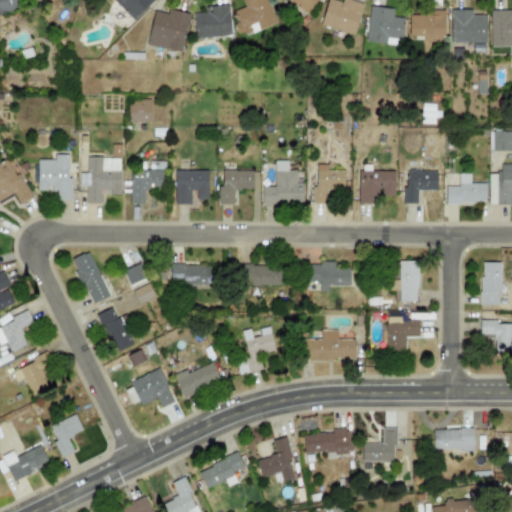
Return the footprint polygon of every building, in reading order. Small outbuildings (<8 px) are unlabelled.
[(0,0),(0,13),(23,7),(21,0),(0,0)] [(111,0),(133,21),(153,0),(111,0)] [(231,13),(240,37),(275,23),(265,0),(241,0),(244,8),(231,13)] [(316,0),(285,0),(307,15),(316,0)] [(354,35),(362,4),(345,0),(342,0),(342,3),(331,0),(326,0),(320,27),(354,35)] [(192,15),(195,40),(230,36),(227,5),(210,7),(210,13),(192,15)] [(366,42),(385,44),(386,39),(401,40),(403,19),(392,18),(393,9),(369,7),(366,42)] [(180,53),(188,14),(168,10),(167,14),(153,11),(146,46),(180,53)] [(471,10),(449,11),(450,45),(486,44),(485,15),(471,16),(471,10)] [(490,47),(511,47),(511,40),(511,10),(490,11),(490,47)] [(408,15),(409,41),(443,40),(443,14),(408,15)] [(150,100),(128,100),(127,122),(150,123),(150,100)] [(511,132),(493,132),(492,151),(511,151),(511,132)] [(37,160),(36,191),(47,191),(47,190),(56,190),(56,201),(69,201),(70,156),(54,155),(54,161),(37,160)] [(85,204),(100,204),(100,191),(109,191),(109,195),(119,195),(119,158),(85,158),(85,204)] [(0,199),(13,194),(18,205),(29,200),(10,161),(0,166),(0,199)] [(287,162),(274,161),(273,187),(262,187),(261,205),(302,206),(302,184),(296,184),(296,171),(287,171),(287,162)] [(129,171),(128,204),(143,204),(143,190),(161,190),(162,162),(149,162),(149,172),(129,171)] [(343,172),(326,171),(326,166),(314,165),(314,203),(326,203),(326,190),(343,191),(343,172)] [(511,165),(497,165),(497,205),(510,205),(510,191),(511,191),(511,165)] [(207,200),(207,171),(174,172),(174,205),(190,205),(189,192),(195,192),(196,200),(207,200)] [(394,172),(358,171),(357,204),(371,205),(371,196),(379,196),(379,197),(393,197),(394,172)] [(405,171),(439,171),(439,192),(414,192),(414,203),(405,203),(405,171)] [(252,172),(218,172),(218,205),(232,205),(232,190),(252,190),(252,172)] [(445,204),(485,204),(485,184),(469,184),(469,174),(458,174),(458,187),(445,187),(445,204)] [(90,305),(108,297),(88,252),(70,259),(90,305)] [(348,270),(333,269),(333,262),(320,262),(319,292),(327,293),(327,286),(348,286),(348,270)] [(398,302),(416,302),(416,262),(398,262),(398,302)] [(500,263),(480,263),(480,306),(496,306),(496,293),(500,293),(500,263)] [(123,270),(128,285),(144,279),(139,265),(123,270)] [(170,265),(169,285),(214,285),(214,266),(170,265)] [(319,291),(318,265),(304,265),(305,291),(319,291)] [(280,286),(280,266),(237,266),(238,286),(280,286)] [(0,308),(12,304),(5,287),(8,286),(1,270),(0,270),(0,308)] [(138,304),(154,297),(148,284),(133,291),(138,304)] [(26,345),(18,328),(31,323),(26,310),(3,320),(5,324),(0,326),(0,343),(5,342),(9,352),(26,345)] [(101,312),(109,351),(131,347),(125,316),(114,318),(112,310),(101,312)] [(404,352),(404,335),(418,335),(417,321),(411,321),(410,311),(385,312),(386,353),(404,352)] [(496,321),(479,320),(479,335),(493,336),(493,352),(511,352),(511,325),(496,324),(496,321)] [(238,375),(262,370),(259,355),(274,352),(268,328),(254,331),(253,329),(239,332),(243,351),(234,353),(238,375)] [(353,340),(336,340),(336,331),(308,331),(308,338),(303,338),(303,361),(353,361),(353,340)] [(130,368),(148,360),(142,347),(124,354),(130,368)] [(10,370),(15,382),(24,379),(30,395),(47,389),(40,370),(51,366),(47,355),(10,370)] [(219,385),(212,364),(174,375),(180,397),(219,385)] [(174,403),(158,369),(128,383),(140,407),(156,399),(161,409),(174,403)] [(47,427),(61,458),(73,453),(66,438),(81,432),(74,415),(47,427)] [(396,429),(381,429),(381,445),(361,444),(361,462),(391,463),(391,446),(396,446),(396,429)] [(472,429),(432,430),(432,451),(472,450),(472,429)] [(353,452),(352,431),(302,435),(303,455),(353,452)] [(256,460),(260,478),(279,473),(281,483),(294,479),(284,438),(271,441),(274,456),(256,460)] [(0,456),(11,481),(48,465),(39,446),(14,457),(11,451),(0,456)] [(242,468),(237,455),(197,471),(204,489),(224,481),(226,487),(235,483),(231,473),(242,468)] [(196,511),(183,478),(171,483),(177,498),(162,504),(164,511),(196,511)] [(150,511),(146,499),(110,511),(150,511)] [(430,511),(474,511),(474,500),(441,502),(441,506),(430,507),(430,511)]
